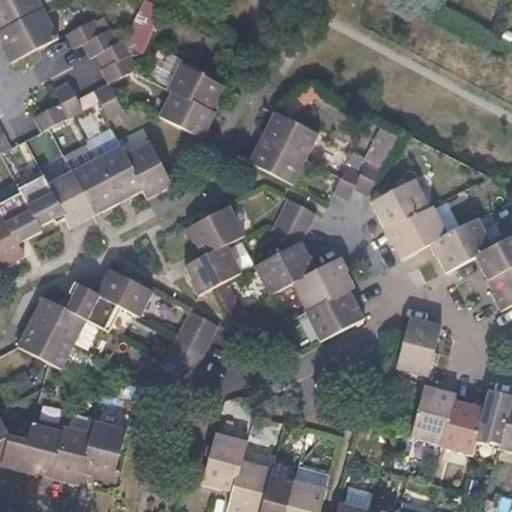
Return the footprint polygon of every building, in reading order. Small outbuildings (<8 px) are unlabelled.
[(0,0),(0,28),(42,6),(39,0),(0,0)] [(0,28),(0,39),(11,61),(58,37),(42,6),(0,28)] [(66,32),(71,42),(79,38),(98,30),(92,16),(64,29),(66,32)] [(87,54),(93,50),(114,41),(107,26),(98,30),(79,38),(87,54)] [(130,52),(123,37),(114,41),(93,50),(101,66),(125,54),(130,52)] [(98,68),(106,82),(132,68),(125,54),(101,66),(98,68)] [(177,62),(163,89),(169,92),(208,112),(222,84),(216,82),(177,62)] [(57,104),(65,118),(70,116),(80,111),(73,97),(66,82),(51,90),(57,104)] [(90,89),(107,118),(121,111),(106,82),(90,89)] [(200,139),(213,114),(208,112),(169,92),(156,116),(200,139)] [(37,132),(46,128),(65,118),(57,104),(31,117),(37,132)] [(315,133),(278,114),(272,110),(260,136),(303,158),(315,133)] [(260,136),(247,162),(290,184),(303,158),(260,136)] [(121,153),(141,189),(145,197),(170,184),(146,141),(121,153)] [(141,189),(121,153),(117,146),(92,158),(115,202),(141,189)] [(67,170),(90,215),(115,202),(92,158),(67,170)] [(362,171),(354,187),(368,195),(382,168),(367,160),(362,171)] [(332,191),(348,198),(354,187),(362,171),(346,163),(340,177),(332,191)] [(42,182),(63,221),(66,227),(90,215),(67,170),(42,182)] [(39,175),(15,186),(18,192),(37,227),(51,220),(54,227),(63,221),(42,182),(39,175)] [(385,194),(370,201),(385,230),(427,208),(411,179),(385,194)] [(0,216),(13,244),(38,231),(37,227),(18,192),(0,200),(0,216)] [(278,213),(305,228),(312,212),(285,198),(278,213)] [(201,255),(223,243),(242,234),(228,205),(186,225),(201,255)] [(446,233),(431,206),(427,208),(385,230),(400,257),(429,242),(446,233)] [(271,228),(299,242),(305,228),(278,213),(271,228)] [(0,216),(0,266),(19,256),(13,244),(0,216)] [(429,242),(444,269),(472,255),(490,246),(475,218),(446,233),(429,242)] [(511,267),(511,234),(490,246),(472,255),(485,281),(511,267)] [(253,265),(268,293),(292,281),(314,269),(299,242),(253,265)] [(183,265),(197,293),(213,284),(238,272),(223,243),(201,255),(183,265)] [(336,259),(314,269),(292,281),(307,312),(348,291),(352,290),(336,259)] [(138,315),(149,289),(106,267),(92,292),(113,302),(138,315)] [(511,267),(485,281),(500,308),(511,301),(511,267)] [(62,308),(82,318),(101,328),(113,302),(92,292),(69,280),(64,288),(71,291),(62,308)] [(307,312),(322,339),(362,318),(348,291),(307,312)] [(82,318),(62,308),(39,296),(28,318),(70,340),(82,318)] [(207,337),(214,323),(186,308),(179,322),(207,337)] [(392,366),(424,376),(438,325),(407,315),(405,325),(392,366)] [(17,342),(41,356),(45,357),(58,365),(70,340),(28,318),(17,342)] [(207,337),(179,322),(173,333),(171,337),(200,352),(207,337)] [(200,352),(171,337),(165,350),(194,366),(200,352)] [(160,366),(187,380),(194,366),(165,350),(161,358),(156,367),(160,366)] [(439,445),(452,397),(453,393),(421,383),(408,436),(439,445)] [(486,391),(482,406),(473,438),(496,446),(509,398),(486,391)] [(439,445),(470,453),(473,438),(482,406),(452,397),(439,445)] [(511,398),(509,398),(496,446),(496,447),(511,451),(511,398)] [(75,469),(107,477),(121,427),(90,418),(86,431),(75,469)] [(0,460),(46,473),(58,429),(27,419),(22,436),(3,431),(0,440),(0,460)] [(75,469),(86,431),(60,422),(58,429),(46,473),(72,480),(75,469)] [(244,439),(213,430),(200,482),(231,490),(239,458),(244,439)] [(232,511),(257,511),(268,475),(270,467),(239,458),(231,490),(226,510),(232,511)] [(268,475),(257,511),(281,511),(290,480),(268,475)] [(313,511),(320,486),(290,478),(290,480),(281,511),(313,511)] [(367,511),(368,510),(336,501),(332,511),(367,511)]
